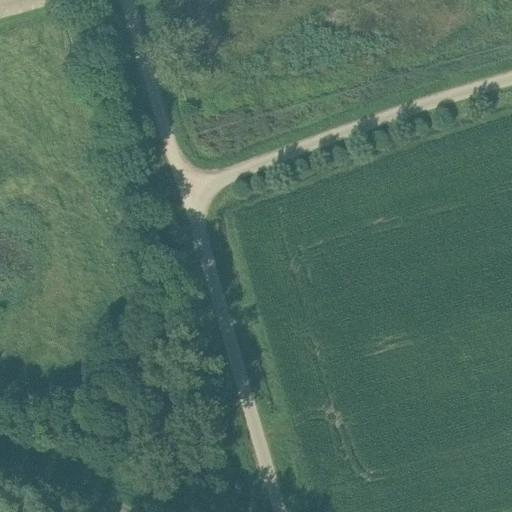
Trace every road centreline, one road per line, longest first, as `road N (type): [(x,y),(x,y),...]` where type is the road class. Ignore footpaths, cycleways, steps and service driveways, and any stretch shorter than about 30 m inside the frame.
road 1 (unclassified): [(279,511),(181,179)]
road 2 (unclassified): [(181,179),(511,75)]
road 3 (unclassified): [(181,179),(126,0)]
